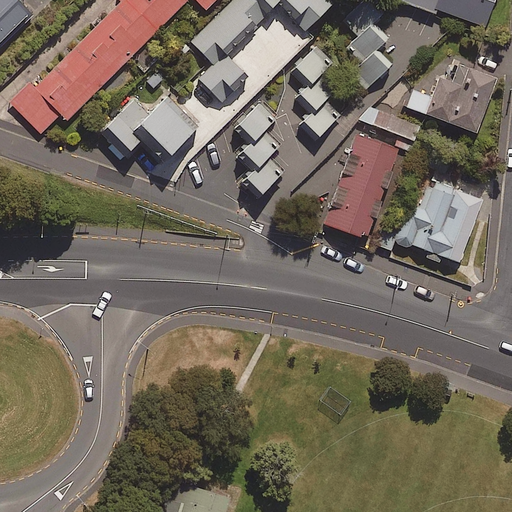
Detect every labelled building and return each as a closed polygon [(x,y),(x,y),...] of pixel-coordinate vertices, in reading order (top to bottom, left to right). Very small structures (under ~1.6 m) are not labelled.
[(0,0),(0,34),(26,9),(16,0),(0,0)] [(209,0),(120,0),(34,87),(30,83),(10,103),(41,134),(61,115),(65,119),(183,0),(195,0),(202,7),(209,0)] [(273,1),(301,29),(329,1),(328,0),(230,0),(190,41),(211,63),(196,78),(220,102),(248,74),(224,50),(273,1)] [(381,9),(371,0),(359,0),(341,19),(358,35),(345,46),(360,61),(350,71),(366,85),(389,61),(374,47),(386,35),(371,20),(381,9)] [(490,0),(402,0),(433,11),(435,7),(483,23),(490,0)] [(305,112),(294,123),(313,141),(338,114),(323,99),(332,90),(315,74),(329,60),(316,46),(289,73),(303,87),(292,99),(305,112)] [(453,59),(447,76),(436,72),(427,94),(412,88),(406,103),(473,128),(493,74),(453,59)] [(133,92),(96,122),(110,140),(104,144),(117,159),(140,140),(152,155),(195,120),(169,87),(145,107),(133,92)] [(280,170),(265,155),(277,143),(262,128),(274,116),(257,100),(237,122),(250,135),(239,146),(255,162),(243,173),(260,190),(280,170)] [(364,103),(357,120),(414,141),(420,125),(364,103)] [(398,146),(355,130),(322,219),(364,235),(398,146)] [(405,246),(407,241),(426,248),(423,256),(438,261),(441,254),(457,260),(482,196),(456,186),(455,189),(428,179),(417,207),(405,202),(390,240),(405,246)] [(224,511),(229,498),(185,484),(168,479),(162,498),(165,499),(160,511),(224,511)]
